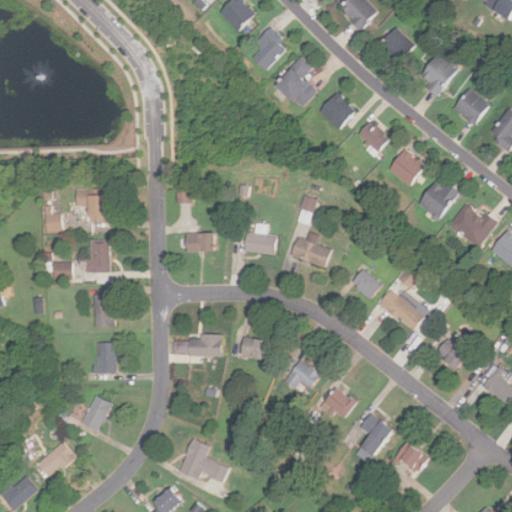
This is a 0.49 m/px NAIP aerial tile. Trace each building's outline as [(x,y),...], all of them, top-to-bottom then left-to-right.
[(238,31),(256,13),(243,0),(231,0),(219,11),(238,31)] [(380,11),(369,0),(347,0),(339,8),(361,30),(380,11)] [(511,0),(486,0),(485,2),(510,22),(511,19),(511,0)] [(281,44),(285,40),(271,26),(262,36),(268,42),(253,57),(266,70),(287,50),(281,44)] [(418,45),(398,26),(380,44),(400,63),(418,45)] [(437,97),(460,67),(440,51),(422,75),(432,83),(427,89),(437,97)] [(303,108),(318,90),(303,77),(313,66),(301,56),(276,85),(303,108)] [(475,124),(491,104),(470,88),(454,108),(475,124)] [(357,111),(338,92),(320,110),(339,129),(357,111)] [(511,142),(511,110),(509,108),(489,136),(507,149),(511,142)] [(379,152),(391,139),(372,120),(359,133),(379,152)] [(390,169),(411,185),(426,165),(405,149),(390,169)] [(419,203),(439,219),(461,193),(450,184),(447,188),(437,180),(419,203)] [(180,203),(196,203),(195,185),(179,185),(180,203)] [(89,205),(89,222),(107,222),(106,194),(89,194),(89,188),(77,188),(77,206),(89,205)] [(300,220),(312,225),(320,200),(308,195),(300,220)] [(451,226),(480,247),(498,223),(468,202),(451,226)] [(64,213),(54,214),(53,206),(47,206),(48,232),(65,231),(64,213)] [(492,250),(511,266),(511,233),(508,230),(492,250)] [(245,251),(276,254),(279,235),(247,231),(245,251)] [(215,233),(186,233),(186,251),(215,251),(215,233)] [(292,256),(327,268),(334,249),(298,237),(292,256)] [(91,240),(91,272),(111,272),(111,240),(91,240)] [(72,278),(72,262),(56,262),(56,278),(72,278)] [(400,280),(413,288),(422,276),(409,267),(400,280)] [(371,299),(383,285),(364,268),(352,282),(371,299)] [(433,310),(417,330),(382,304),(393,289),(402,297),(407,290),(433,310)] [(114,327),(114,294),(95,294),(95,327),(114,327)] [(222,356),(223,335),(200,334),(200,340),(175,340),(175,355),(222,356)] [(241,355),(267,361),(271,342),(245,336),(241,355)] [(436,354),(457,370),(469,354),(448,338),(436,354)] [(117,343),(99,343),(99,373),(117,373),(117,343)] [(287,380),(309,394),(323,374),(301,360),(287,380)] [(502,365),(486,387),(509,404),(511,399),(511,385),(502,378),(507,370),(502,365)] [(324,403),(345,419),(357,403),(336,387),(324,403)] [(100,432),(112,403),(95,396),(83,424),(100,432)] [(394,430),(372,413),(362,427),(372,434),(357,453),(370,463),(394,430)] [(211,446),(193,439),(180,472),(200,480),(203,474),(224,482),(230,467),(206,457),(211,446)] [(397,456),(418,473),(429,459),(408,442),(397,456)] [(39,461),(49,477),(76,459),(65,443),(39,461)] [(39,490),(26,474),(1,494),(15,510),(39,490)] [(175,511),(174,508),(183,504),(176,488),(154,498),(159,511),(156,511),(175,511)]
